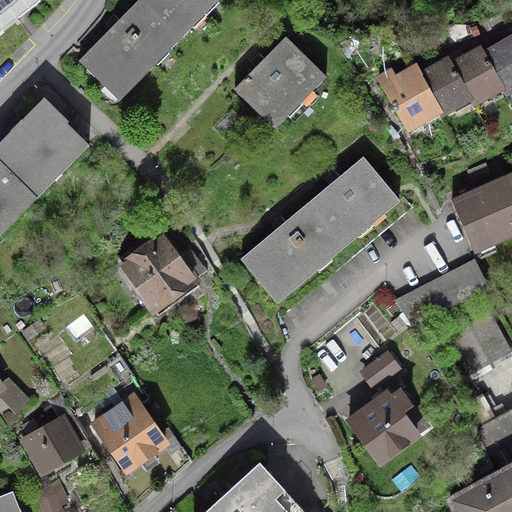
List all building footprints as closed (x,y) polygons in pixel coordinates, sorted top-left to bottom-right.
[(0,0),(0,16),(21,0),(0,0)] [(180,39),(140,0),(80,61),(119,101),(180,39)] [(140,0),(180,39),(218,0),(140,0)] [(481,50),(506,93),(511,89),(511,38),(497,47),(494,42),(481,50)] [(326,78),(286,39),(235,90),(275,129),(326,78)] [(448,59),(474,104),(487,97),(486,95),(501,87),(505,94),(506,93),(481,50),(481,49),(465,58),(462,52),(448,59)] [(429,63),(416,70),(437,108),(441,115),(454,107),(454,106),(469,98),(473,105),(474,104),(448,59),(432,68),(429,63)] [(397,74),(383,82),(395,103),(393,104),(395,108),(397,107),(408,127),(409,126),(409,125),(422,118),(421,117),(436,108),(440,115),(441,115),(437,108),(416,70),(400,79),(397,74)] [(0,162),(37,199),(88,147),(89,146),(67,124),(68,122),(45,99),(0,143),(0,162)] [(308,204),(349,253),(409,203),(389,179),(384,183),(363,159),(308,204)] [(0,235),(37,199),(0,162),(0,235)] [(475,251),(511,234),(511,177),(472,194),(471,193),(453,201),(475,251)] [(349,253),(308,204),(242,259),(262,283),(259,286),(280,311),(349,253)] [(161,234),(121,264),(154,309),(154,310),(158,316),(199,286),(193,278),(204,270),(189,249),(178,257),(161,234)] [(423,287),(437,313),(487,287),(474,261),(423,287)] [(411,293),(424,319),(437,313),(423,287),(411,293)] [(424,319),(411,293),(395,301),(412,325),(424,319)] [(486,306),(442,330),(466,373),(510,348),(486,306)] [(397,369),(386,355),(364,372),(375,386),(397,369)] [(143,391),(133,376),(117,387),(127,402),(95,423),(125,468),(126,470),(166,443),(165,441),(174,435),(160,414),(158,415),(142,391),(143,391)] [(386,402),(354,425),(381,462),(428,427),(401,391),(390,399),(386,394),(382,397),(386,402)] [(457,511),(511,511),(511,421),(507,412),(493,420),(481,397),(468,404),(467,416),(472,432),(481,426),(480,431),(502,472),(451,499),(457,511)] [(72,412),(25,439),(44,472),(81,451),(79,448),(89,442),(72,412)] [(126,470),(125,468),(121,471),(138,502),(166,477),(170,482),(190,463),(173,438),(150,460),(129,474),(126,470)] [(305,511),(260,463),(205,511),(305,511)] [(58,481),(36,493),(44,511),(61,511),(58,505),(67,501),(58,481)] [(0,511),(21,511),(13,491),(0,496),(0,511)]
